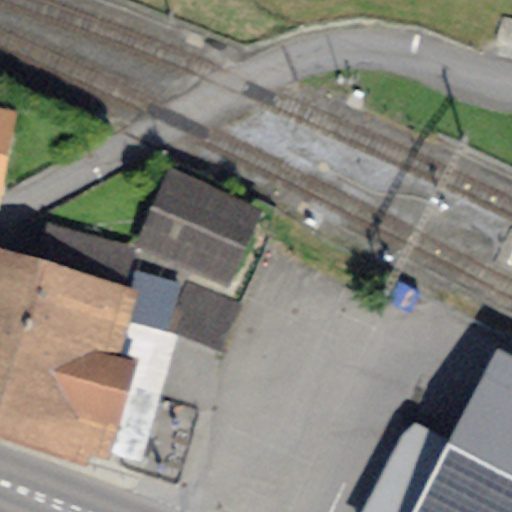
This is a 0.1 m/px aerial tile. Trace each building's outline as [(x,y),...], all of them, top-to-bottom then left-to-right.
[(511,43),(511,15),(504,14),(497,39),(511,43)] [(227,283),(256,219),(174,183),(146,247),(227,283)] [(115,255),(68,241),(58,277),(0,260),(0,417),(131,455),(162,348),(93,328),(115,255)] [(511,511),(511,399),(492,389),(452,465),(428,511),(511,511)] [(428,511),(452,465),(409,442),(373,511),(428,511)]
